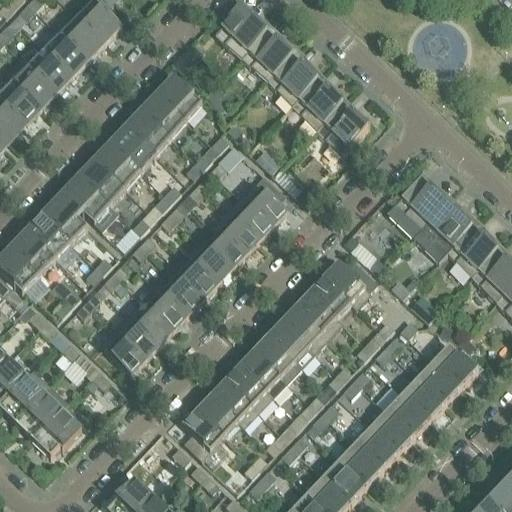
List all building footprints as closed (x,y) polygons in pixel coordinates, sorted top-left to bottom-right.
[(25,6),(18,0),(15,0),(8,8),(15,16),(25,6)] [(36,18),(46,8),(38,0),(28,11),(36,18)] [(118,7),(110,0),(107,0),(103,4),(112,13),(118,7)] [(0,19),(6,26),(15,16),(8,8),(0,16),(0,19)] [(122,35),(94,9),(77,25),(79,27),(104,52),(105,53),(122,35)] [(27,28),(36,18),(28,11),(19,20),(27,28)] [(241,66),(270,36),(243,12),(214,43),(241,66)] [(104,52),(79,27),(77,25),(61,41),(79,60),(88,69),(89,69),(104,52)] [(0,46),(5,51),(14,41),(6,33),(0,40),(0,46)] [(268,89),(296,59),(270,36),(241,66),(268,89)] [(88,69),(79,60),(61,41),(45,57),(72,85),(88,69)] [(72,85),(45,57),(28,73),(56,101),(72,85)] [(292,114),(320,84),(306,69),(307,68),(296,59),(268,89),(292,114)] [(56,101),(28,73),(12,89),(40,117),(56,101)] [(316,139),(345,109),(320,84),(292,114),(316,139)] [(202,112),(174,85),(157,103),(158,103),(168,113),(186,130),(202,112)] [(40,117),(12,89),(0,101),(0,109),(4,113),(23,133),(24,133),(40,117)] [(186,130),(168,113),(158,103),(142,120),(170,147),(186,130)] [(23,133),(4,113),(0,109),(0,142),(8,149),(23,133)] [(341,165),(370,135),(345,109),(316,139),(341,165)] [(170,147),(142,120),(127,137),(155,164),(170,147)] [(240,140),(232,132),(225,138),(234,146),(240,140)] [(155,164),(127,137),(111,154),(112,154),(140,181),(155,164)] [(219,161),(230,150),(221,142),(211,153),(219,161)] [(140,181),(112,154),(96,171),(97,171),(125,198),(140,181)] [(280,172),(265,158),(256,168),(270,181),(280,172)] [(203,177),(213,167),(205,160),(195,170),(203,177)] [(194,187),(203,177),(195,170),(186,180),(194,187)] [(218,186),(226,177),(219,170),(210,179),(218,186)] [(125,198),(97,171),(81,188),(110,215),(125,198)] [(277,212),(285,204),(263,183),(240,206),(272,237),(287,222),(277,212)] [(421,237),(450,207),(423,183),(387,221),(413,246),(421,237)] [(212,192),(204,185),(196,193),(204,201),(212,192)] [(110,215),(81,188),(61,210),(79,227),(88,235),(93,231),(94,232),(110,215)] [(306,216),(317,203),(305,191),(294,204),(306,216)] [(172,210),(181,200),(173,193),(164,203),(172,210)] [(196,209),(204,201),(196,193),(188,202),(196,209)] [(162,220),(172,210),(164,203),(154,213),(162,220)] [(272,237),(240,206),(226,221),(258,251),(259,251),(258,250),(272,237)] [(447,260),(476,230),(450,207),(421,237),(447,260)] [(88,235),(79,227),(61,210),(59,208),(44,225),(72,251),(88,235)] [(176,230),(184,222),(176,214),(168,223),(176,230)] [(258,251),(226,221),(212,236),(244,266),(245,266),(244,265),(258,251)] [(176,230),(168,223),(160,231),(168,238),(176,230)] [(72,251),(44,225),(43,224),(27,241),(55,268),(72,251)] [(140,243),(150,233),(142,226),(132,236),(140,243)] [(471,285),(500,255),(486,240),(487,239),(476,230),(447,260),(471,285)] [(140,243),(132,236),(123,246),(131,253),(140,243)] [(244,266),(212,236),(217,242),(204,256),(230,281),(231,281),(230,280),(244,266)] [(55,268),(27,241),(27,240),(11,257),(39,284),(55,268)] [(351,258),(359,249),(352,242),(344,251),(351,258)] [(148,259),(156,251),(148,244),(140,252),(148,259)] [(148,259),(140,252),(132,261),(140,268),(148,259)] [(495,310),(511,292),(511,267),(500,255),(471,285),(495,310)] [(39,284),(11,257),(11,256),(0,267),(0,279),(22,301),(39,284)] [(230,281),(204,256),(190,271),(216,296),(217,295),(216,294),(229,282),(230,281)] [(216,296),(190,271),(183,264),(169,279),(202,311),(202,310),(202,309),(216,296)] [(113,272),(105,265),(95,275),(103,282),(113,272)] [(387,273),(377,265),(370,273),(379,281),(387,273)] [(365,296),(339,271),(325,286),(351,312),(357,317),(371,302),(365,296)] [(120,289),(128,281),(120,274),(112,282),(120,289)] [(103,282),(95,275),(86,285),(93,293),(103,282)] [(202,311),(169,279),(155,294),(187,324),(202,311)] [(120,289),(112,282),(104,290),(112,298),(120,289)] [(0,303),(3,306),(12,296),(0,284),(0,303)] [(351,312),(325,286),(312,302),(337,326),(351,312)] [(414,286),(406,294),(410,298),(418,290),(414,286)] [(406,294),(399,288),(391,296),(402,306),(410,298),(406,294)] [(511,292),(495,310),(511,327),(511,292)] [(187,324),(155,294),(141,309),(142,310),(174,340),(187,324)] [(23,307),(12,296),(3,306),(4,304),(15,314),(23,307)] [(72,316),(81,305),(73,298),(63,308),(72,316)] [(309,303),(298,316),(329,347),(343,332),(337,326),(312,302),(311,301),(309,303)] [(92,319),(100,310),(92,303),(84,312),(92,319)] [(72,316),(63,308),(53,318),(62,326),(72,316)] [(174,340),(142,310),(128,324),(160,355),(172,340),(173,341),(174,340)] [(84,327),(92,319),(84,312),(76,320),(84,327)] [(298,316),(297,316),(284,331),(283,331),(309,356),(314,361),(329,347),(298,316)] [(46,329),(36,319),(29,326),(39,336),(46,329)] [(160,355),(128,324),(114,339),(146,370),(158,355),(159,356),(160,355)] [(57,339),(46,329),(39,336),(50,347),(57,339)] [(386,345),(394,337),(386,329),(378,338),(386,345)] [(408,346),(417,336),(410,329),(400,339),(408,346)] [(309,356),(283,331),(281,332),(270,346),(269,345),(268,346),(295,371),(309,356)] [(451,346),(455,337),(445,332),(440,340),(451,346)] [(146,370),(114,339),(99,355),(131,385),(146,370)] [(380,351),(372,344),(364,353),(372,360),(380,351)] [(392,363),(402,353),(394,345),(384,355),(392,363)] [(474,353),(466,345),(459,351),(468,359),(474,353)] [(268,346),(256,361),(281,385),(295,371),(268,346)] [(81,362),(79,360),(70,352),(63,360),(74,370),(81,362)] [(478,380),(449,352),(433,369),(462,397),(478,380)] [(372,360),(364,353),(356,361),(364,368),(372,360)] [(383,373),(392,363),(384,355),(375,365),(383,373)] [(0,377),(9,368),(0,359),(0,377)] [(281,385),(256,361),(255,360),(253,362),(241,376),(267,400),(281,385)] [(92,373),(81,362),(74,370),(85,380),(92,373)] [(0,412),(26,385),(9,368),(0,377),(0,412)] [(462,397),(433,369),(417,386),(446,414),(462,397)] [(352,381),(344,374),(336,382),(344,390),(352,381)] [(267,400),(241,376),(226,390),(253,415),(267,400)] [(362,394),(370,386),(363,378),(353,388),(361,396),(362,394)] [(111,390),(99,379),(91,386),(104,398),(111,390)] [(344,390),(336,382),(328,391),(336,398),(344,390)] [(0,417),(15,432),(44,401),(26,385),(0,412),(0,417)] [(370,386),(362,394),(370,402),(378,394),(370,386)] [(446,414),(417,386),(401,403),(430,430),(446,414)] [(351,406),(361,396),(353,388),(343,398),(351,406)] [(253,415),(226,390),(225,391),(226,392),(223,395),(212,405),(238,430),(244,435),(258,420),(253,415)] [(32,448),(61,418),(44,401),(15,432),(32,448)] [(324,411),(316,403),(308,412),(316,419),(324,411)] [(430,430),(401,403),(386,419),(415,447),(430,430)] [(238,430),(212,405),(211,406),(212,406),(198,419),(224,445),(238,430)] [(329,429),(339,419),(331,411),(322,421),(329,429)] [(316,419),(308,412),(300,420),(308,427),(316,419)] [(62,457),(79,439),(81,437),(61,418),(32,448),(50,465),(60,455),(62,457)] [(224,445),(198,419),(183,435),(191,443),(183,451),(202,469),(224,445)] [(415,447),(386,419),(370,436),(399,463),(415,447)] [(329,429),(322,421),(312,431),(320,439),(329,429)] [(288,449),(296,440),(288,433),(280,441),(288,449)] [(399,463),(370,436),(354,452),(383,480),(399,463)] [(288,449),(280,441),(272,449),(280,457),(288,449)] [(298,462),(308,452),(300,444),(290,454),(298,462)] [(383,480),(354,452),(338,469),(367,497),(383,480)] [(289,472),(298,462),(290,454),(281,464),(289,472)] [(191,467),(179,455),(171,463),(184,475),(191,467)] [(267,470),(260,462),(252,471),(260,478),(267,470)] [(352,511),(367,497),(338,469),(323,485),(350,511),(352,511)] [(260,478),(252,471),(244,479),(252,486),(260,478)] [(201,491),(209,484),(198,473),(190,481),(201,491)] [(267,495),(276,485),(268,478),(259,488),(267,495)] [(219,494),(209,484),(201,491),(212,502),(219,494)] [(511,484),(502,496),(511,505),(511,484)] [(350,511),(323,485),(307,502),(317,511),(350,511)] [(148,511),(154,506),(134,487),(114,507),(117,509),(113,511),(148,511)] [(257,505),(267,495),(259,488),(249,497),(257,505)] [(511,511),(511,505),(502,496),(488,511),(489,511),(511,511)] [(317,511),(307,502),(297,511),(317,511)]
